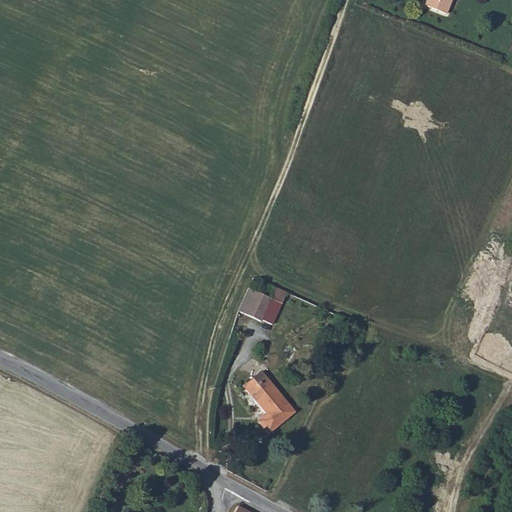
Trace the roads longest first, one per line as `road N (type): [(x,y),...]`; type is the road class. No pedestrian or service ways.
road 1 (track): [(344,0),(218,321),(195,466)]
road 2 (unclassified): [(0,359),(195,466)]
